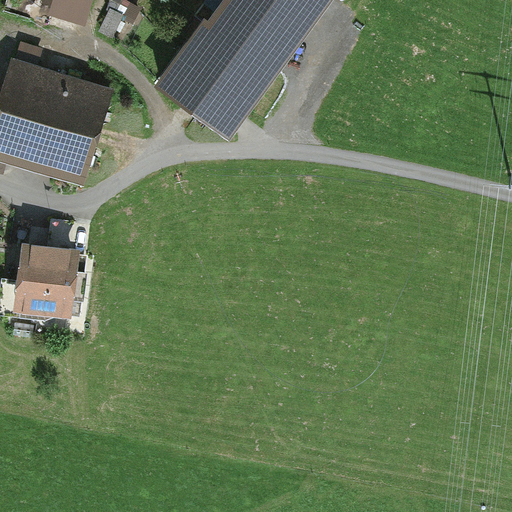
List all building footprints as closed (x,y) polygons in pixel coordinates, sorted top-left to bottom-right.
[(53,0),(51,8),(80,17),(84,0),(53,0)] [(116,0),(101,33),(116,40),(133,4),(125,0),(116,0)] [(204,19),(155,85),(228,140),(332,0),(222,0),(207,21),(204,19)] [(0,98),(0,160),(86,186),(115,88),(12,57),(0,98)] [(24,247),(19,304),(71,310),(77,253),(24,247)]
